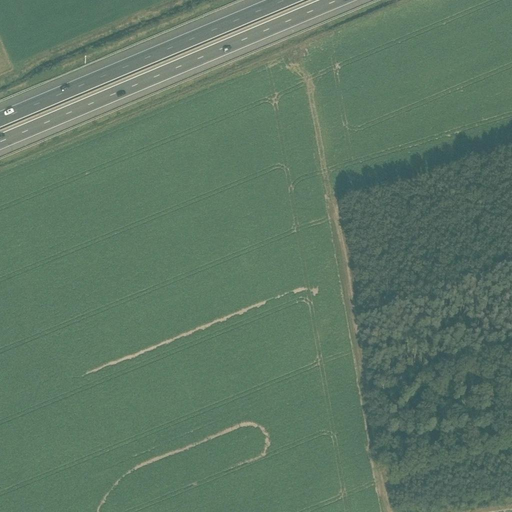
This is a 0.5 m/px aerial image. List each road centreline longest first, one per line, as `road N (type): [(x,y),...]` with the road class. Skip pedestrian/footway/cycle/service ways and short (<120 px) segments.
road 1 (motorway): [(0,140),(338,0)]
road 2 (motorway): [(284,0),(0,118)]
road 3 (track): [(343,217),(389,511)]
